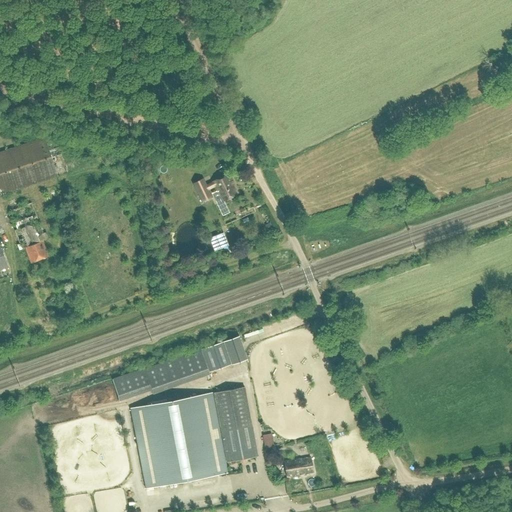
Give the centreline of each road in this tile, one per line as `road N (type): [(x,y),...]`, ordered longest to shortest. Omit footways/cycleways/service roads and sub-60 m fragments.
road 1 (unclassified): [(408,483),(292,238)]
road 2 (track): [(240,141),(0,90)]
road 3 (track): [(240,141),(171,0)]
road 4 (unclassified): [(280,511),(408,483)]
